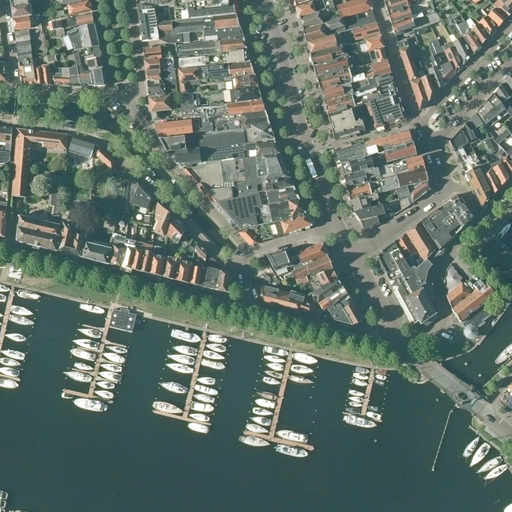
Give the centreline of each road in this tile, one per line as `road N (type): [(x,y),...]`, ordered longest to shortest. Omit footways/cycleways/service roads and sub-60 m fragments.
road 1 (residential): [(0,122),(101,140),(247,281)]
road 2 (residential): [(0,248),(244,308)]
road 3 (tertiary): [(263,0),(307,156),(338,230)]
road 4 (residential): [(251,255),(131,110)]
road 5 (residential): [(404,347),(444,320),(437,272),(480,220)]
road 6 (residential): [(244,308),(396,342)]
road 7 (residential): [(511,22),(416,122)]
road 8 (residential): [(416,122),(376,0)]
